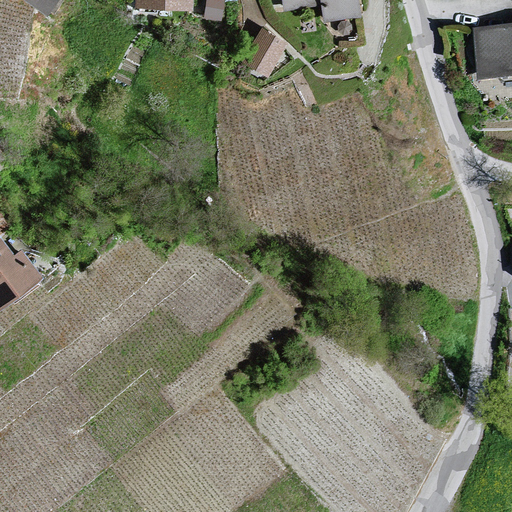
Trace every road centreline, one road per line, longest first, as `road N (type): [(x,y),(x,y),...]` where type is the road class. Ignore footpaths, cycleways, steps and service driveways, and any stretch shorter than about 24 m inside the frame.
road 1 (unclassified): [(460,154),(488,262),(488,342),(478,407),(423,511)]
road 2 (residential): [(413,0),(460,154)]
